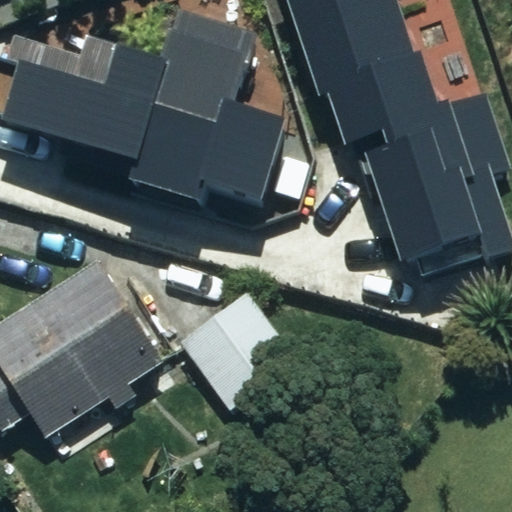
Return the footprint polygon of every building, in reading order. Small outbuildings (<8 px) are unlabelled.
[(310,0),(339,97),(351,93),(366,145),(412,132),(416,145),(390,152),(421,262),(511,236),(494,175),(511,170),(511,144),(497,93),(462,103),(433,0),(310,0)] [(104,63),(28,38),(2,119),(156,168),(153,177),(225,200),(230,182),(288,201),(313,123),(250,103),(271,37),(195,13),(180,60),(112,38),(104,63)] [(125,257),(1,337),(15,360),(0,370),(0,400),(20,432),(50,413),(65,435),(62,437),(79,464),(110,444),(94,419),(125,399),(132,409),(152,396),(146,386),(190,358),(125,257)] [(266,293),(194,342),(242,411),(314,362),(266,293)] [(0,487),(16,474),(0,455),(0,487)]
